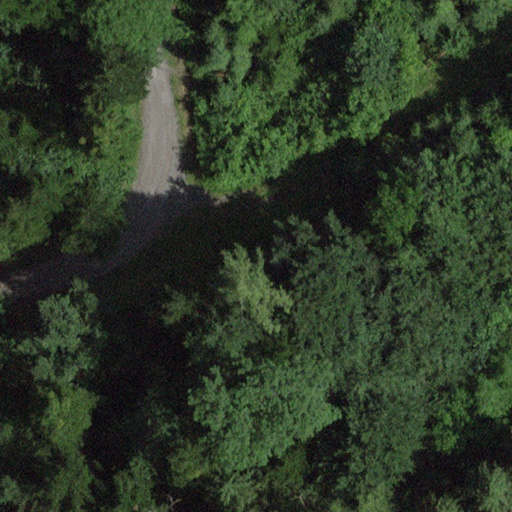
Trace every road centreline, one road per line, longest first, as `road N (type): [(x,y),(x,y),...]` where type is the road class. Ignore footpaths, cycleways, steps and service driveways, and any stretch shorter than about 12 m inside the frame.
road 1 (track): [(162,214),(264,205),(511,44)]
road 2 (track): [(0,292),(101,260),(162,214),(167,0)]
